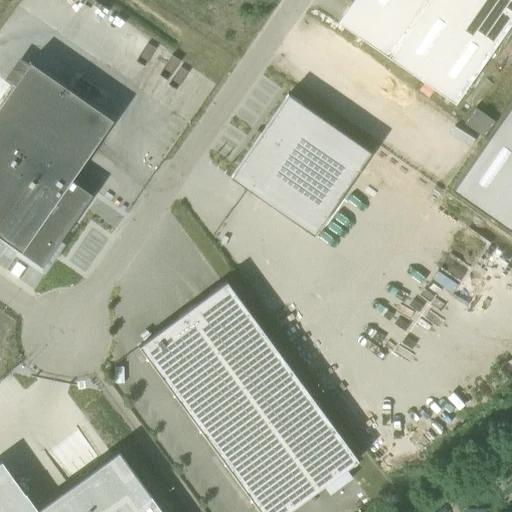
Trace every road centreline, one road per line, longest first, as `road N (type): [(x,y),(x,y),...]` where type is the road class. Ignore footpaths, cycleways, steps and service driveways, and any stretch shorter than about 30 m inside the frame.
road 1 (unclassified): [(62,338),(298,0)]
road 2 (unclassified): [(193,511),(62,338)]
